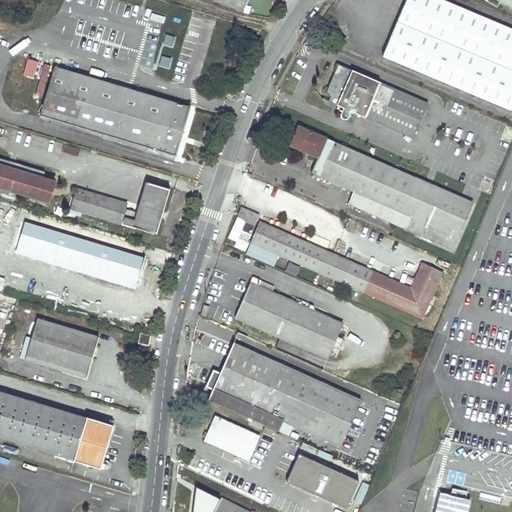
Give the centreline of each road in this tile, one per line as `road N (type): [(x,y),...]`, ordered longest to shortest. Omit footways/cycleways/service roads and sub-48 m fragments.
road 1 (unclassified): [(151,511),(177,311),(245,113),(307,0)]
road 2 (unknown): [(197,253),(360,318),(367,342),(353,366)]
road 3 (unknown): [(222,178),(412,271)]
